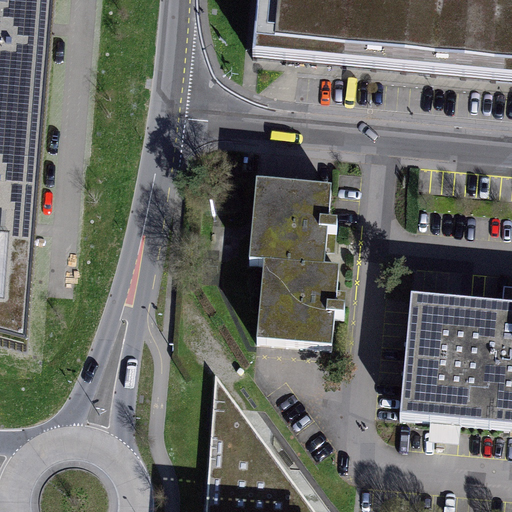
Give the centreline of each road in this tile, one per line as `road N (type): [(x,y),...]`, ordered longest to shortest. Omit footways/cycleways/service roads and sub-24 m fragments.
road 1 (unclassified): [(165,116),(511,149)]
road 2 (residential): [(88,444),(131,290),(165,116)]
